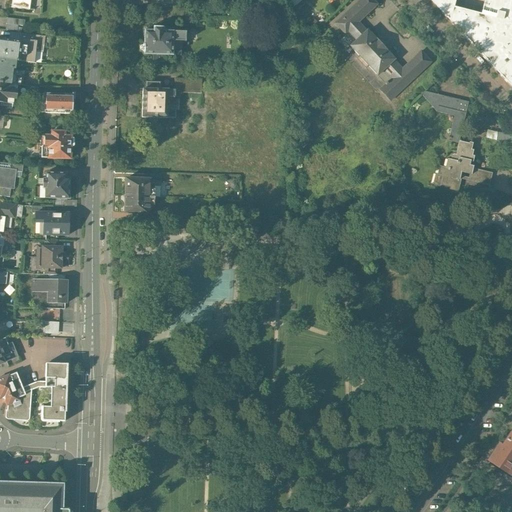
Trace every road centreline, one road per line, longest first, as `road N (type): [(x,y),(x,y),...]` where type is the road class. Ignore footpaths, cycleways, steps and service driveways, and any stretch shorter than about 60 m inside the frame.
road 1 (secondary): [(98,0),(90,442)]
road 2 (tertiary): [(511,340),(482,410),(411,511)]
road 3 (residential): [(511,107),(412,0)]
